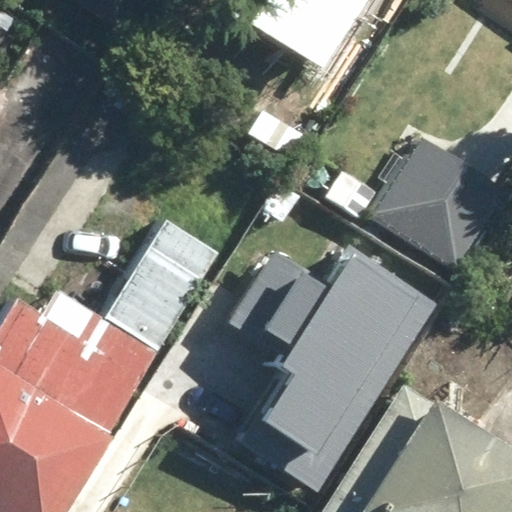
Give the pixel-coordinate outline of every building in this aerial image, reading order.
[(57,0),(108,32),(129,0),(57,0)] [(376,0),(331,0),(364,20),(376,0)] [(415,142),(362,217),(445,274),(497,198),(415,142)] [(374,193),(334,166),(310,203),(349,229),(374,193)] [(243,330),(301,244),(263,219),(177,346),(245,392),(273,350),(243,330)] [(0,511),(56,511),(99,444),(93,440),(100,429),(205,260),(153,228),(92,326),(47,298),(31,323),(0,304),(0,511)] [(383,354),(324,319),(291,374),(351,409),(383,354)] [(494,511),(511,486),(511,470),(387,391),(308,511),(494,511)] [(284,511),(302,486),(185,407),(113,511),(284,511)]
